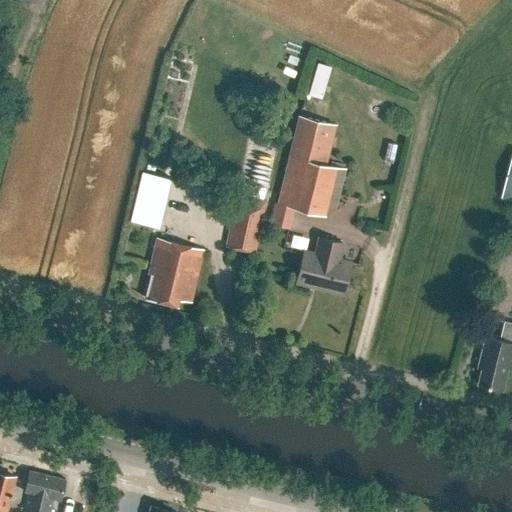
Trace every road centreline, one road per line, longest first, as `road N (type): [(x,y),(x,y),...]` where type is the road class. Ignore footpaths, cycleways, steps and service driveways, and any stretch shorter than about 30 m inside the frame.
road 1 (unclassified): [(511,427),(0,298)]
road 2 (secondary): [(357,511),(0,421)]
